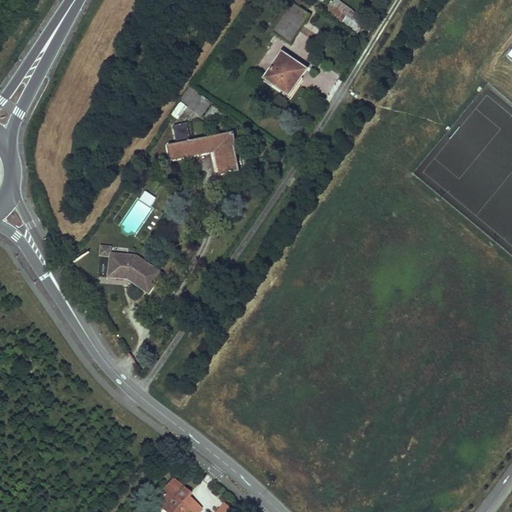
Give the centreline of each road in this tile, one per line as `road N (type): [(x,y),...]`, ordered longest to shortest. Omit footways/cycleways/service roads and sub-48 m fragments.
road 1 (residential): [(138,387),(280,194),(399,0)]
road 2 (residential): [(138,387),(283,511)]
road 3 (secondary): [(9,142),(78,0)]
road 4 (residential): [(52,278),(97,352),(138,387)]
road 5 (secondary): [(74,0),(0,101)]
